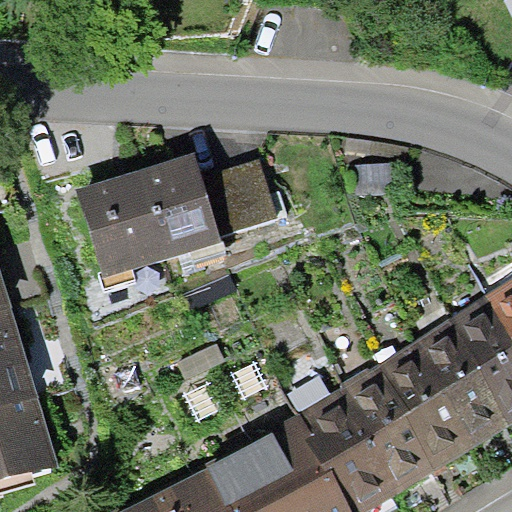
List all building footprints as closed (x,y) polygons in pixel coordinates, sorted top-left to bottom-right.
[(103,0),(115,17),(140,0),(103,0)] [(205,190),(197,166),(169,175),(129,187),(81,202),(110,279),(219,247),(218,241),(205,190)] [(259,173),(205,190),(218,241),(276,227),(259,173)] [(511,295),(387,378),(306,426),(345,511),(363,511),(379,503),(422,476),(458,454),(485,437),(511,420),(511,295)] [(0,486),(50,472),(41,442),(34,419),(19,369),(8,333),(0,305),(0,486)] [(345,511),(306,426),(142,511),(345,511)]
